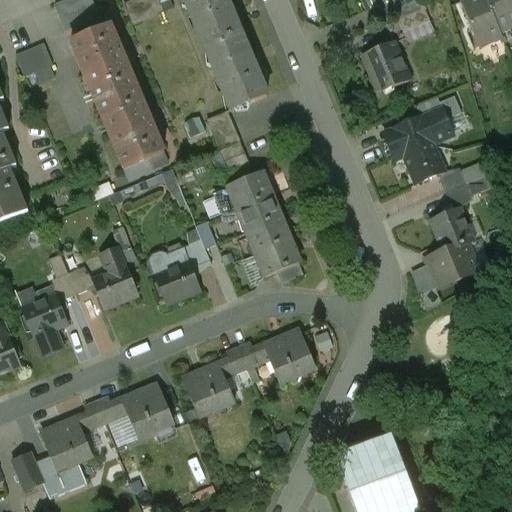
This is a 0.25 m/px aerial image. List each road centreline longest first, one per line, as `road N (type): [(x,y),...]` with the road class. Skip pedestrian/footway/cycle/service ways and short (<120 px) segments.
road 1 (residential): [(0,416),(263,308),(336,308),(372,322)]
road 2 (residential): [(277,0),(386,264),(386,292),(372,322)]
road 3 (residential): [(372,322),(287,511)]
